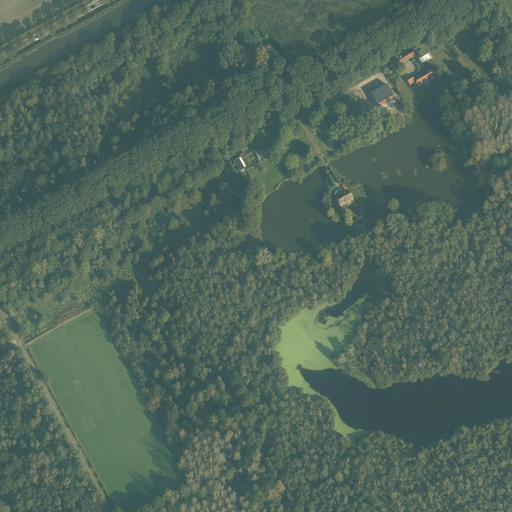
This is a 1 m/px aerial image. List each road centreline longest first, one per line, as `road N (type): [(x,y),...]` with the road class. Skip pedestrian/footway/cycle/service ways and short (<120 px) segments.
road 1 (unclassified): [(0,287),(376,74),(364,46)]
road 2 (unclassified): [(0,241),(364,46)]
road 3 (unclassified): [(110,511),(0,308)]
road 4 (track): [(182,0),(0,99)]
